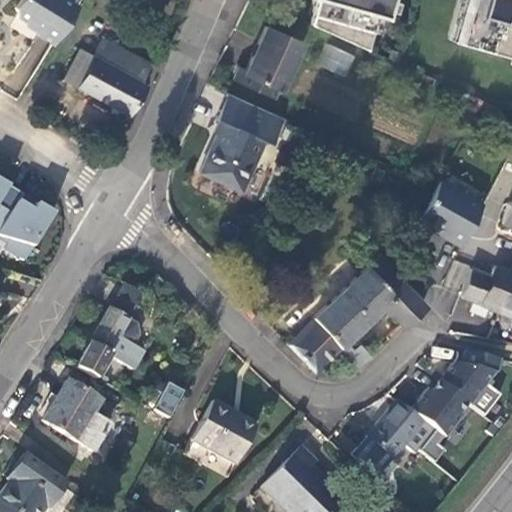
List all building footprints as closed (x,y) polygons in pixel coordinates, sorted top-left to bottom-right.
[(37,38),(50,46),(73,8),(62,0),(21,0),(15,9),(18,20),(39,35),(37,38)] [(388,0),(312,0),(306,22),(364,47),(374,12),(384,15),(388,0)] [(511,0),(468,0),(457,42),(511,57),(511,0)] [(231,81),(269,98),(271,93),(274,94),(276,90),(279,91),(301,42),(264,26),(255,47),(244,71),(237,67),(231,81)] [(141,81),(148,66),(100,38),(91,54),(72,88),(126,118),(145,84),(141,81)] [(317,64),(345,77),(355,56),(327,43),(317,64)] [(72,88),(91,54),(81,48),(62,82),(72,88)] [(214,133),(197,172),(238,191),(261,140),(267,143),(279,117),(224,92),(212,118),(219,122),(214,133)] [(436,180),(432,186),(415,217),(446,234),(444,238),(459,247),(480,205),(436,180)] [(511,197),(510,202),(506,204),(500,222),(511,226),(511,197)] [(17,261),(38,272),(47,258),(25,247),(33,233),(41,217),(35,214),(38,209),(31,205),(29,210),(13,202),(5,216),(1,214),(0,215),(0,254),(16,264),(17,261)] [(399,324),(422,304),(401,281),(402,279),(378,252),(310,317),(312,319),(285,344),(312,370),(337,346),(350,335),(381,304),(399,324)] [(498,311),(511,276),(511,273),(492,265),(487,276),(468,268),(458,294),(476,302),(472,311),(484,316),(488,307),(498,311)] [(511,276),(498,311),(511,316),(511,276)] [(136,307),(157,320),(164,310),(142,296),(136,307)] [(95,334),(77,365),(98,376),(111,355),(133,368),(143,351),(131,345),(137,335),(136,324),(110,309),(95,334)] [(337,346),(356,366),(367,354),(350,335),(337,346)] [(450,362),(436,380),(466,405),(491,372),(492,373),(497,359),(463,348),(459,361),(450,362)] [(43,418),(93,449),(109,423),(92,411),(101,398),(67,379),(56,396),(43,418)] [(466,405),(436,380),(427,391),(455,413),(463,403),(465,405),(466,405)] [(155,407),(170,416),(183,391),(168,383),(155,407)] [(423,388),(406,409),(418,421),(430,429),(440,437),(457,415),(455,413),(427,391),(423,388)] [(196,430),(192,436),(236,460),(240,454),(246,442),(256,425),(246,420),(227,409),(228,407),(212,398),(196,430)] [(390,457),(403,440),(418,421),(394,400),(365,434),(390,457)] [(348,453),(375,478),(390,457),(365,434),(348,453)] [(315,462),(299,446),(261,486),(287,511),(333,511),(344,501),(310,467),(315,462)] [(10,480),(0,494),(0,502),(13,511),(39,511),(45,504),(48,505),(65,480),(25,452),(15,465),(7,477),(10,480)] [(13,511),(0,502),(0,511),(13,511)]
